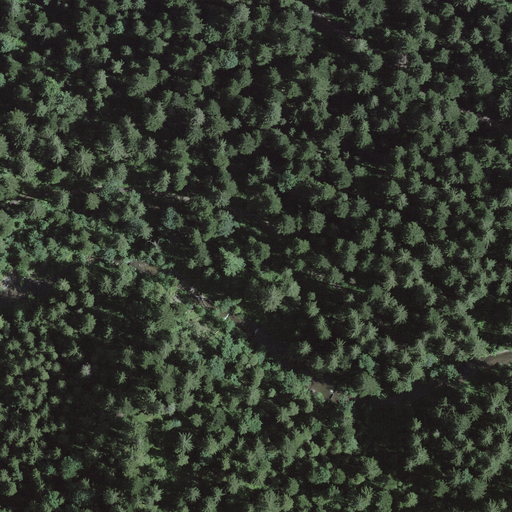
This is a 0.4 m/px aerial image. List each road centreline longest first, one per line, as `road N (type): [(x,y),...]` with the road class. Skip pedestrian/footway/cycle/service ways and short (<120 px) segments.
road 1 (track): [(410,343),(373,307),(305,273),(250,217),(168,193),(99,187),(0,209)]
road 2 (track): [(511,267),(470,267),(433,246),(419,215),(347,131),(319,14)]
road 3 (track): [(511,126),(482,119),(413,80),(299,0)]
